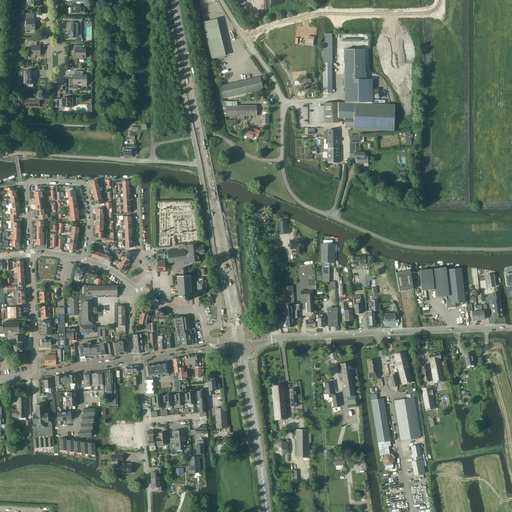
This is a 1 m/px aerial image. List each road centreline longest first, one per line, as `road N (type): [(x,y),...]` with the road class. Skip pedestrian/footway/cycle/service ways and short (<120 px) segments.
road 1 (unclassified): [(511,248),(406,247),(301,204),(283,174),(282,98),(221,0)]
road 2 (primary): [(237,336),(173,0)]
road 3 (tertiary): [(271,338),(511,327)]
road 4 (track): [(440,0),(427,13),(317,13),(246,38)]
road 5 (residential): [(84,259),(90,224),(82,183),(27,184),(31,252)]
road 6 (primary): [(266,511),(239,346)]
road 7 (unknown): [(377,333),(409,496)]
road 8 (tertiary): [(31,252),(36,372)]
